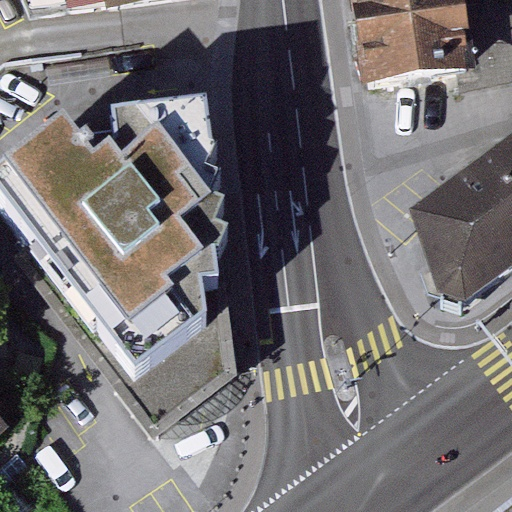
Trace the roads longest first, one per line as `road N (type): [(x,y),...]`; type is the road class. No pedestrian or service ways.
road 1 (secondary): [(284,0),(354,510)]
road 2 (primary): [(354,510),(511,393)]
